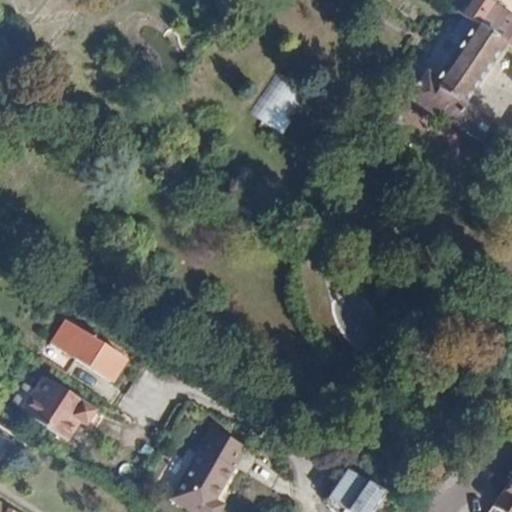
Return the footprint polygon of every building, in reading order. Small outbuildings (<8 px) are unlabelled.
[(511,35),(511,33),(511,23),(478,0),(470,0),(461,14),(504,44),(511,48),(511,35)] [(426,69),(408,96),(439,118),(442,114),(511,162),(511,134),(464,101),(504,44),(461,14),(458,11),(455,16),(460,20),(452,32),(462,39),(436,77),(426,69)] [(278,133),(303,93),(274,76),(249,115),(278,133)] [(71,325),(56,348),(67,355),(81,331),(71,325)] [(67,355),(114,385),(128,363),(81,331),(67,355)] [(32,355),(57,371),(67,355),(56,348),(42,338),(32,355)] [(40,378),(18,412),(27,418),(49,384),(40,378)] [(49,384),(27,418),(62,441),(76,421),(83,424),(91,411),(49,384)] [(194,511),(217,511),(252,451),(205,425),(166,496),(194,511)] [(343,470),(326,500),(339,511),(371,511),(385,495),(343,470)] [(511,511),(511,479),(509,484),(492,510),(495,511),(511,511)]
